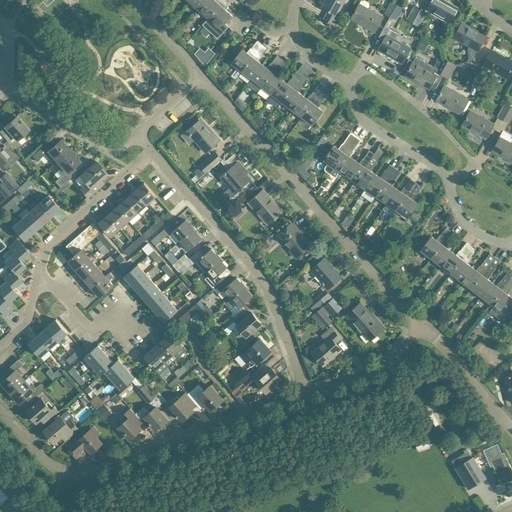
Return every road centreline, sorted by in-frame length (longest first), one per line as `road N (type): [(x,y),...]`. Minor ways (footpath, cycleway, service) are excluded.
road 1 (unclassified): [(420,326),(204,77)]
road 2 (residential): [(307,396),(258,275),(151,153)]
road 3 (residential): [(62,473),(85,474),(307,396)]
road 4 (residential): [(447,180),(473,169),(431,116),(375,71),(360,70),(345,84)]
road 5 (residential): [(37,273),(44,247),(151,153)]
road 6 (residential): [(135,134),(108,147),(5,89)]
road 7 (residential): [(447,180),(430,159),(359,116),(345,84)]
road 8 (unclassified): [(511,431),(420,326)]
road 9 (residential): [(307,396),(378,370),(420,326)]
road 10 (residential): [(131,332),(114,313),(93,332),(37,273)]
